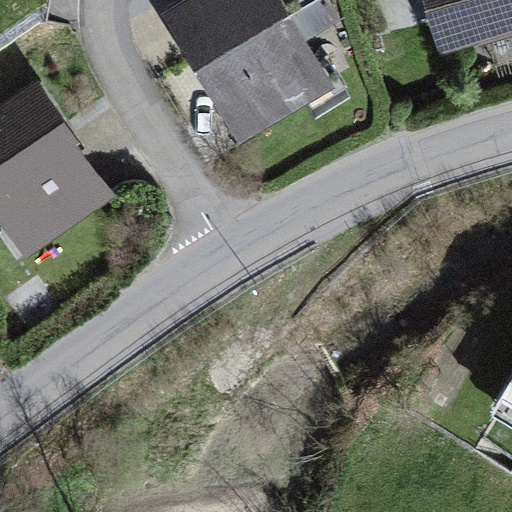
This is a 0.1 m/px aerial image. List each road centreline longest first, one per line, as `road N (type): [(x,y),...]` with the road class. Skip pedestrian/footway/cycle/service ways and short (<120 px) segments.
road 1 (residential): [(227,259),(439,156),(511,134)]
road 2 (residential): [(227,259),(117,73),(104,0)]
road 3 (residential): [(0,422),(227,259)]
